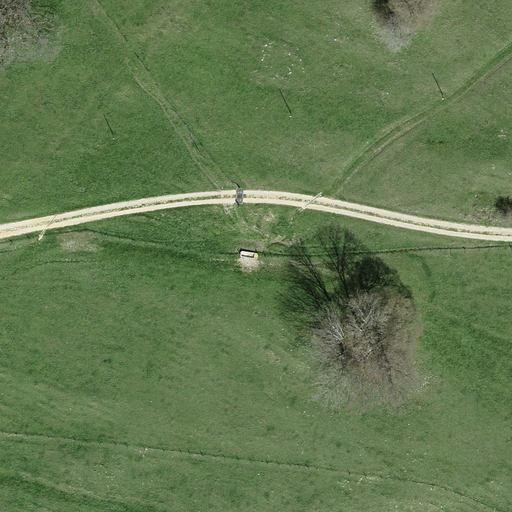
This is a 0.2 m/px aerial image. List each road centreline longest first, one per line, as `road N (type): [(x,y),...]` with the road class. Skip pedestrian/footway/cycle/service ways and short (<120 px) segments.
road 1 (track): [(511,235),(445,232),(321,206),(219,200),(0,234)]
road 2 (track): [(0,479),(125,511)]
